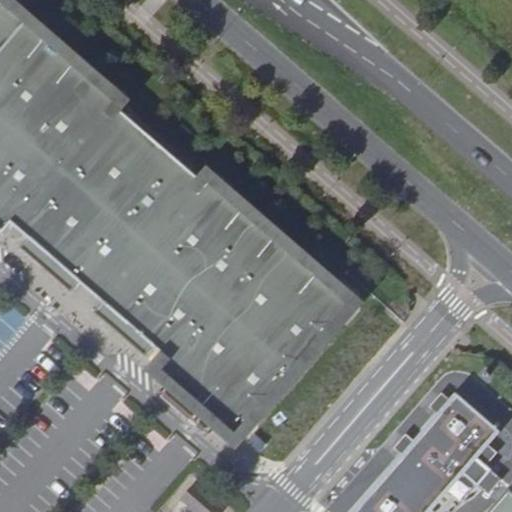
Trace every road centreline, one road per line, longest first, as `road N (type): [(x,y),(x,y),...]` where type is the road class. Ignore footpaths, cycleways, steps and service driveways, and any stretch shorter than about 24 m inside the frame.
road 1 (primary): [(199,0),(511,272)]
road 2 (primary): [(511,179),(332,25)]
